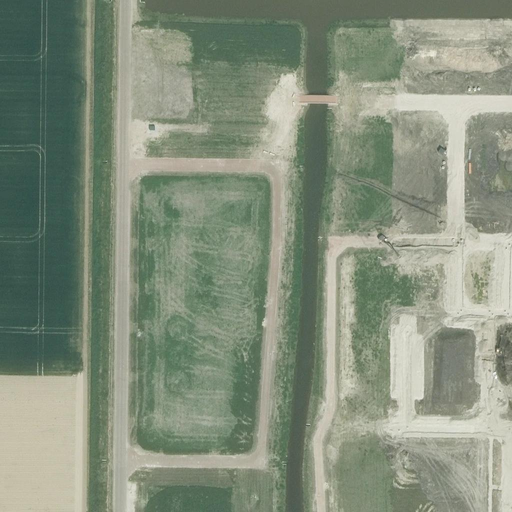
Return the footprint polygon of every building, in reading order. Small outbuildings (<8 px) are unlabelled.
[(159,47),(159,99),(206,100),(206,97),(215,98),(214,104),(218,104),(218,100),(258,100),(258,105),(264,105),(264,98),(259,98),(259,64),(264,64),(265,42),(169,41),(169,48),(159,47)] [(357,59),(356,68),(363,68),(363,76),(381,76),(381,67),(392,67),(392,50),(380,49),(380,51),(363,51),(363,59),(357,59)] [(401,50),(401,63),(407,63),(407,76),(419,76),(419,52),(408,52),(408,50),(401,50)] [(419,52),(419,76),(419,75),(431,75),(431,63),(437,63),(437,50),(430,50),(430,53),(419,52)] [(449,50),(449,63),(455,63),(455,76),(467,76),(467,53),(456,53),(456,50),(449,50)] [(467,53),(467,76),(479,76),(479,63),(485,63),(485,51),(478,51),(478,53),(467,53)] [(497,51),(497,64),(503,64),(503,76),(511,76),(511,53),(504,53),(504,51),(497,51)] [(402,138),(402,151),(409,151),(409,148),(420,148),(420,124),(420,126),(408,125),(408,138),(402,138)] [(420,124),(420,148),(431,148),(431,151),(438,151),(438,138),(432,138),(432,125),(420,124)] [(484,139),(484,151),(490,152),(490,149),(502,149),(502,125),(490,125),(490,139),(484,139)] [(502,125),(502,149),(511,149),(511,126),(502,127),(502,125)] [(483,206),(507,206),(507,195),(510,195),(510,188),(497,188),(497,194),(484,194),(484,206),(483,206)] [(401,200),(401,212),(407,213),(407,225),(418,225),(418,226),(419,226),(419,202),(408,202),(408,200),(401,200)] [(419,202),(419,226),(431,226),(431,213),(437,213),(437,200),(431,200),(430,203),(419,202)] [(483,206),(483,218),(497,218),(497,224),(509,224),(509,218),(507,218),(507,206),(483,206)] [(422,274),(422,281),(425,281),(424,292),(448,293),(448,281),(435,280),(435,274),(422,274)] [(422,304),(422,310),(435,310),(435,305),(447,305),(447,293),(448,293),(424,292),(424,304),(422,304)] [(452,325),(452,336),(475,337),(475,325),(452,325)] [(452,336),(452,347),(474,347),(474,337),(475,337),(452,336)] [(452,347),(452,358),(474,358),(474,347),(452,347)] [(452,358),(452,369),(474,369),(474,358),(452,358)] [(452,369),(452,380),(474,380),(474,369),(452,369)] [(452,380),(452,390),(475,391),(475,390),(474,390),(474,380),(452,380)] [(452,390),(451,402),(475,402),(475,391),(452,390)] [(396,459),(396,472),(403,472),(403,469),(414,469),(414,446),(402,445),(402,459),(396,459)] [(414,446),(414,469),(425,469),(425,472),(432,472),(432,459),(426,459),(426,447),(415,447),(415,446),(414,446)] [(444,460),(444,472),(451,472),(451,470),(462,470),(462,446),(462,447),(450,447),(450,460),(444,460)] [(462,446),(462,470),(473,470),(473,472),(480,473),(480,460),(474,460),(475,446),(462,446)] [(144,487),(144,498),(163,498),(169,498),(169,494),(163,494),(163,487),(144,487)] [(178,487),(177,506),(185,506),(184,511),(188,511),(189,506),(189,487),(178,487)] [(189,487),(189,506),(196,507),(195,511),(199,511),(200,507),(200,487),(189,487)] [(200,487),(200,507),(207,507),(206,511),(210,511),(211,487),(200,487)] [(211,487),(210,511),(214,511),(215,507),(222,507),(222,487),(211,487)] [(222,507),(221,511),(225,511),(226,507),(233,507),(233,488),(222,487),(222,507)] [(233,507),(232,511),(236,511),(237,507),(244,507),(244,488),(233,488),(233,507)] [(244,507),(243,511),(247,511),(248,507),(255,507),(255,488),(244,488),(244,507)] [(144,498),(144,509),(163,509),(169,509),(169,505),(163,505),(163,498),(144,498)]
